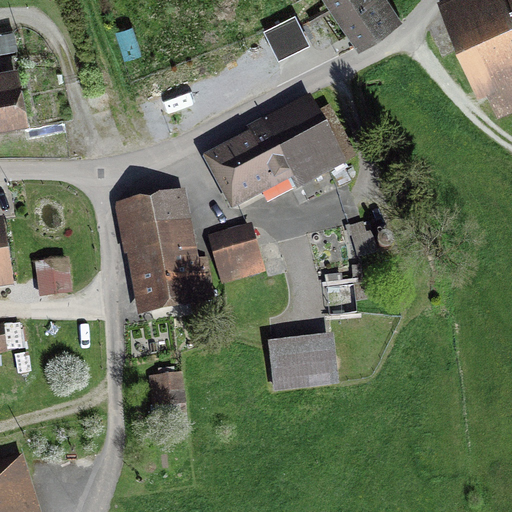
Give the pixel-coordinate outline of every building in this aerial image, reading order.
[(331,0),(359,40),(397,14),(387,0),(331,0)] [(511,0),(477,0),(444,15),(478,94),(511,79),(511,0)] [(265,32),(279,60),(309,46),(295,18),(265,32)] [(13,29),(0,31),(0,51),(16,48),(13,29)] [(0,118),(20,115),(12,75),(0,77),(0,118)] [(267,133),(213,160),(233,200),(285,174),(292,189),(339,166),(306,99),(262,122),(267,133)] [(130,207),(148,308),(191,300),(176,214),(188,212),(185,197),(130,207)] [(248,233),(211,242),(217,266),(254,257),(248,233)] [(67,257),(35,261),(39,293),(70,289),(67,257)] [(326,316),(353,313),(350,286),(322,289),(326,316)] [(15,326),(0,327),(0,352),(19,350),(15,326)] [(329,340),(271,346),(276,386),(333,379),(329,340)] [(77,343),(0,359),(0,400),(85,382),(77,343)] [(153,377),(159,431),(187,426),(182,373),(153,377)] [(0,511),(27,511),(10,459),(0,462),(0,511)]
